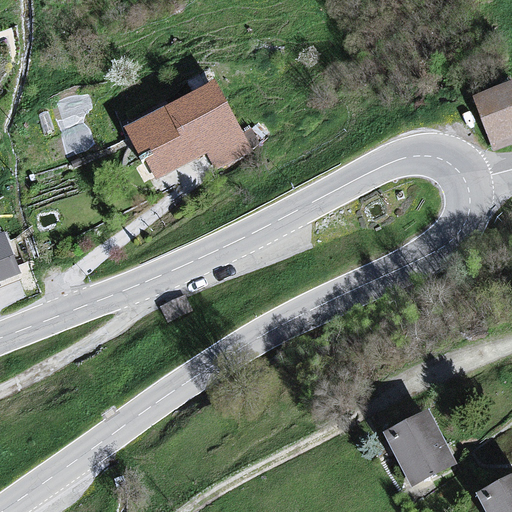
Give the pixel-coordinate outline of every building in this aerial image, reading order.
[(217,84),(122,133),(152,190),(211,159),(220,176),(255,158),(217,84)] [(511,91),(479,102),(496,154),(511,149),(511,91)] [(7,241),(0,243),(0,286),(22,278),(7,241)] [(187,298),(163,309),(169,322),(193,310),(187,298)] [(433,420),(389,444),(417,495),(461,471),(433,420)] [(511,511),(511,481),(479,499),(485,511),(511,511)]
